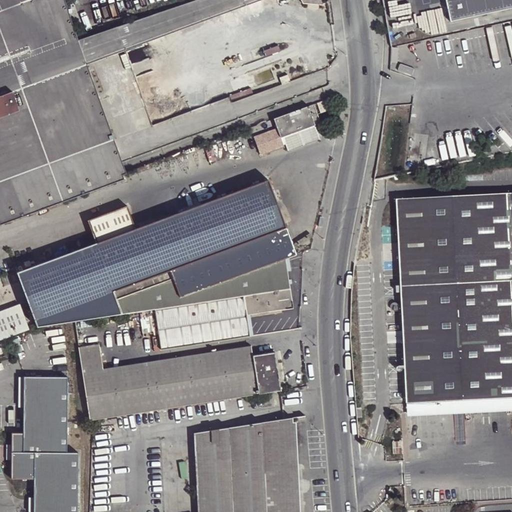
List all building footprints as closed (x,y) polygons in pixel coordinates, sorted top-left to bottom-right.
[(124,170),(79,39),(65,0),(34,0),(33,1),(0,12),(0,224),(13,220),(126,179),(124,170)] [(0,0),(0,12),(33,1),(32,0),(0,0)] [(511,0),(448,0),(452,14),(511,0)] [(288,75),(280,78),(283,85),(291,82),(288,75)] [(329,110),(327,103),(319,106),(322,113),(329,110)] [(319,123),(313,106),(275,119),(279,129),(254,139),(260,157),(284,148),(281,137),(319,123)] [(94,244),(17,271),(37,329),(76,322),(119,315),(114,300),(170,279),(177,299),(285,259),(294,256),(266,181),(234,192),(231,184),(209,193),(212,200),(133,229),(125,205),(85,220),(94,244)] [(436,397),(511,392),(511,187),(415,193),(398,196),(409,409),(437,407),(436,397)] [(114,300),(119,315),(151,310),(157,351),(248,337),(245,316),(292,308),(285,259),(177,299),(170,279),(114,300)] [(20,302),(0,309),(0,338),(29,328),(20,302)] [(78,348),(90,423),(103,420),(148,413),(282,392),(274,352),(253,355),(251,346),(104,369),(99,344),(78,348)] [(68,378),(25,377),(24,433),(12,433),(11,479),(34,479),(32,511),(76,511),(78,453),(66,453),(68,378)] [(300,511),(296,418),(193,436),(197,511),(300,511)]
